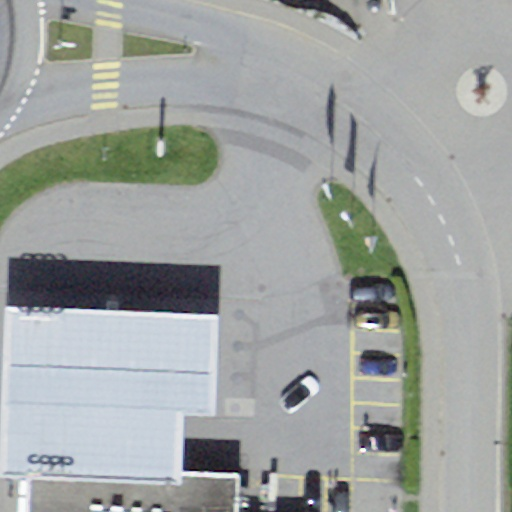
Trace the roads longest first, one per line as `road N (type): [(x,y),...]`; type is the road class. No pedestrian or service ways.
road 1 (residential): [(464,511),(467,303),(440,210),(408,165),(351,113),(244,57)]
road 2 (residential): [(10,85),(107,89),(244,57)]
road 3 (residential): [(244,57),(180,21),(83,0)]
